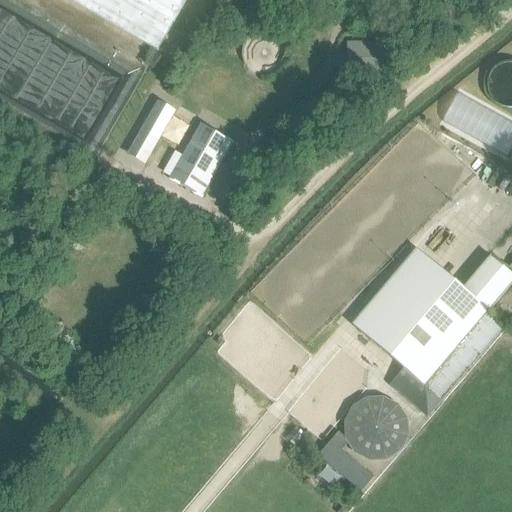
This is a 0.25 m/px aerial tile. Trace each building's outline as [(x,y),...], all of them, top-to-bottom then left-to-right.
[(62,0),(159,54),(189,0),(62,0)] [(387,74),(386,44),(348,45),(349,75),(387,74)] [(511,62),(510,62),(502,60),(496,61),(493,62),(489,64),(486,67),(481,73),(480,78),(479,81),(480,89),(482,93),(485,97),(489,100),(492,102),(499,104),(504,104),(508,103),(511,102),(511,101),(511,62)] [(511,123),(460,94),(444,122),(507,158),(511,148),(511,123)] [(145,166),(175,112),(156,102),(126,155),(145,166)] [(203,200),(234,147),(201,127),(170,181),(184,189),(203,200)] [(511,285),(511,276),(490,258),(463,290),(422,256),(357,332),(403,371),(390,388),(428,420),(505,331),(486,317),(511,285)] [(296,429),(286,440),(294,447),(304,436),(296,429)] [(338,434),(318,458),(361,494),(373,480),(340,453),(347,445),(348,443),(346,441),(338,434)]
